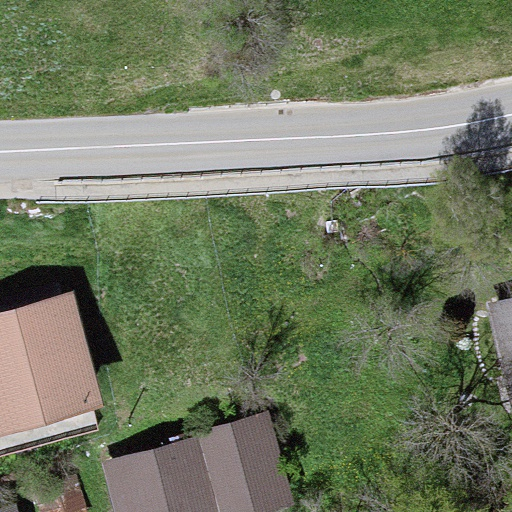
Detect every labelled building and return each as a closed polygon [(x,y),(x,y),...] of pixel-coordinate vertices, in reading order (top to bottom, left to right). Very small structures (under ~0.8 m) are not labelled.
[(69,282),(0,303),(0,426),(104,395),(69,282)] [(511,301),(499,304),(511,359),(511,301)] [(265,408),(200,428),(226,511),(230,511),(291,494),(265,408)] [(224,511),(200,428),(104,455),(121,511),(224,511)] [(14,511),(10,498),(0,501),(0,511),(14,511)]
